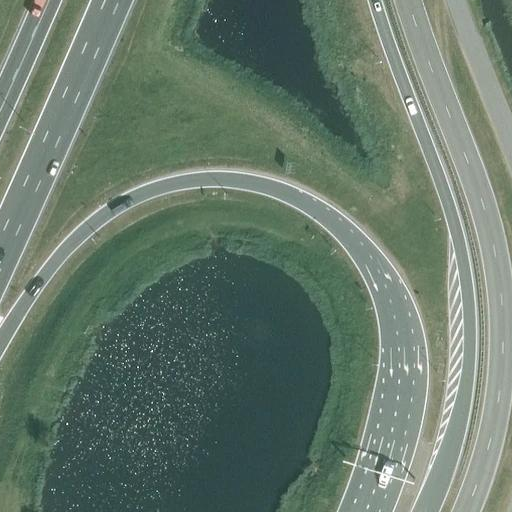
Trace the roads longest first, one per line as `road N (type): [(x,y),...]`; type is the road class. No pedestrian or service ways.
road 1 (primary): [(0,337),(61,252),(116,206),(209,179),(275,187),(345,236),(385,316),(390,388),(359,511)]
road 2 (trunk): [(426,511),(460,416),(470,313),(455,228),(374,0)]
road 3 (unclassified): [(456,0),(511,147)]
road 4 (primary): [(0,253),(58,124)]
road 5 (trunk): [(58,124),(111,0)]
